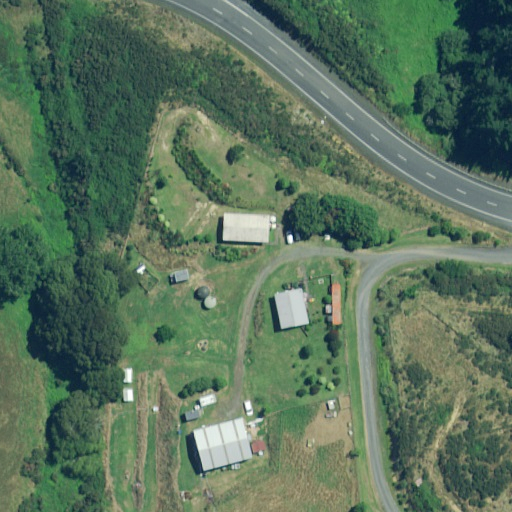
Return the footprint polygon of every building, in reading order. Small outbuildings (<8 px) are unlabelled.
[(267,215),(224,215),(224,241),(266,241),(267,215)] [(188,278),(185,269),(169,273),(172,283),(188,278)] [(339,285),(329,285),(330,305),(323,305),(324,313),(330,313),(330,324),(341,324),(339,285)] [(306,323),(299,289),(270,295),(275,317),(280,316),(282,328),(306,323)] [(216,401),(214,394),(197,399),(199,406),(216,401)] [(197,417),(194,408),(181,413),(185,422),(197,417)] [(251,457),(239,418),(193,433),(205,471),(251,457)]
